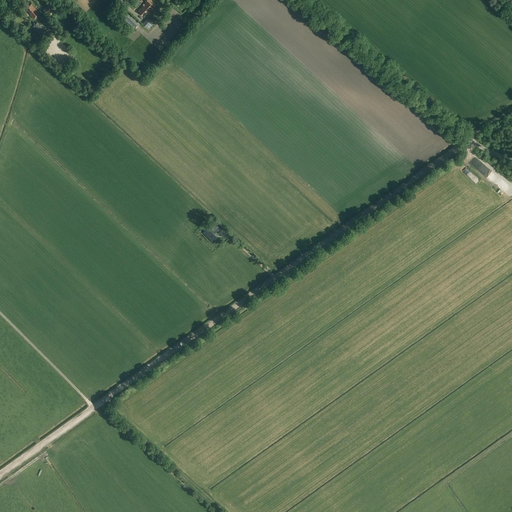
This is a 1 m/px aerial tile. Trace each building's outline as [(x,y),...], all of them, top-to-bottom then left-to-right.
[(143,16),(155,4),(150,0),(145,0),(145,1),(146,2),(138,11),(143,16)] [(34,19),(40,14),(31,4),(26,8),(31,14),(30,15),(34,19)] [(54,8),(50,4),(43,10),(47,14),(54,8)] [(122,18),(134,29),(137,25),(126,15),(122,18)] [(148,18),(142,24),(146,27),(151,21),(148,18)] [(32,27),(40,36),(43,33),(35,24),(32,27)] [(208,228),(203,232),(211,240),(216,236),(214,234),(220,228),(214,222),(208,228)]
